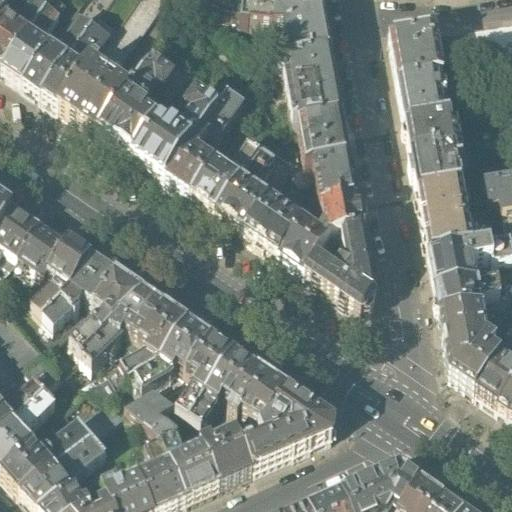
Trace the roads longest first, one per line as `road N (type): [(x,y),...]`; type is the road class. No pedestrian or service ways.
road 1 (primary): [(394,422),(0,150)]
road 2 (residential): [(394,422),(412,370),(356,30)]
road 3 (residential): [(394,422),(380,458),(257,511)]
road 4 (residential): [(511,10),(356,30)]
road 5 (primary): [(511,498),(394,422)]
